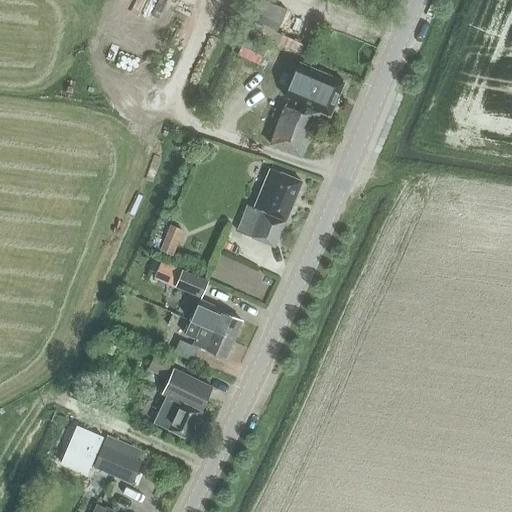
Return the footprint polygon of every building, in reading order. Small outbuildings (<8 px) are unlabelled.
[(259,26),(276,34),(286,12),(264,2),(254,24),(259,26)] [(305,47),(276,34),(259,26),(255,35),(300,56),(305,47)] [(284,97),(307,107),(319,112),(329,116),(337,97),(343,82),(299,63),(284,97)] [(285,104),(269,144),(300,157),(301,157),(319,112),(307,107),(304,112),(285,104)] [(285,221),(301,182),(269,168),(253,208),(247,205),(237,231),(274,247),(284,221),(285,221)] [(171,225),(164,240),(177,245),(183,230),(171,225)] [(155,258),(150,269),(157,272),(161,261),(155,258)] [(157,272),(179,281),(184,271),(161,261),(157,272)] [(179,281),(177,288),(201,298),(208,281),(184,271),(179,281)] [(179,281),(157,272),(154,278),(177,288),(179,281)] [(196,308),(190,322),(233,340),(241,321),(222,313),(223,311),(199,301),(199,303),(196,308)] [(225,359),(233,340),(190,322),(184,335),(195,340),(192,345),(225,359)] [(172,361),(155,353),(147,370),(164,378),(172,361)] [(154,423),(168,430),(188,440),(201,412),(212,388),(173,369),(162,394),(166,396),(154,423)] [(112,476),(130,484),(140,461),(136,460),(140,451),(107,436),(101,451),(91,447),(97,432),(75,422),(68,439),(89,448),(85,457),(114,470),(112,476)]
